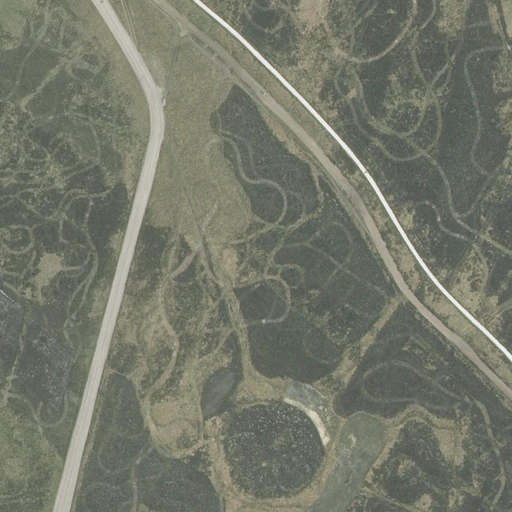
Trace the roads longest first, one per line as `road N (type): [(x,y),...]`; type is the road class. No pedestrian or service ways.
road 1 (track): [(60,511),(157,122),(128,46),(97,0)]
road 2 (track): [(155,0),(326,162),(410,299),(511,397)]
